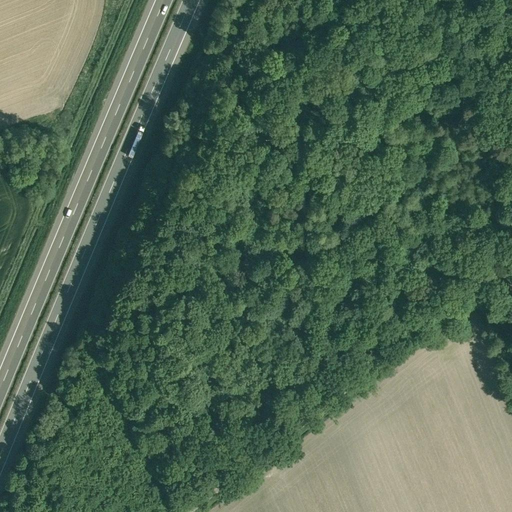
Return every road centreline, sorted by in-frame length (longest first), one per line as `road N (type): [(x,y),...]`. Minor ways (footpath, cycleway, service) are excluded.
road 1 (motorway): [(0,463),(195,0)]
road 2 (track): [(184,511),(511,258)]
road 3 (motorway): [(158,0),(0,371)]
